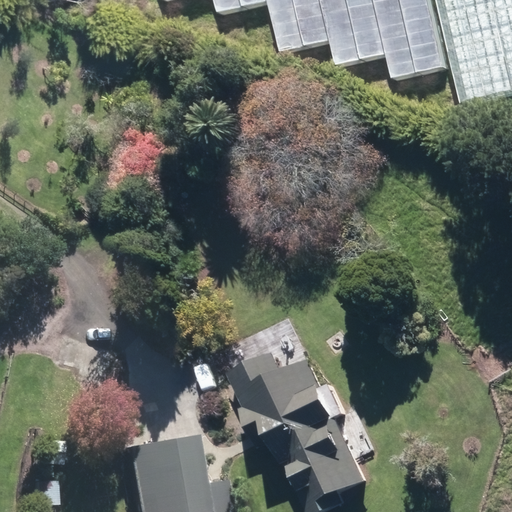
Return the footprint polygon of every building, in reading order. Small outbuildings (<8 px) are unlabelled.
[(511,94),(511,0),(158,0),(159,3),(171,0),(210,0),(214,17),(266,5),(278,54),(328,43),(335,71),(387,58),(393,82),(450,69),(459,107),(511,94)] [(277,363),(285,365),(291,361),(292,354),(289,348),(282,347),(276,350),(274,357),(277,363)] [(280,470),(299,511),(332,511),(339,509),(335,499),(362,486),(332,423),(340,419),(326,388),(317,392),(304,364),(276,377),(267,358),(224,379),(239,411),(235,413),(253,453),(265,447),(276,472),(280,470)] [(115,453),(124,511),(190,511),(179,442),(115,453)] [(32,468),(52,469),(53,448),(33,446),(32,468)] [(28,486),(30,511),(47,511),(46,485),(28,486)]
